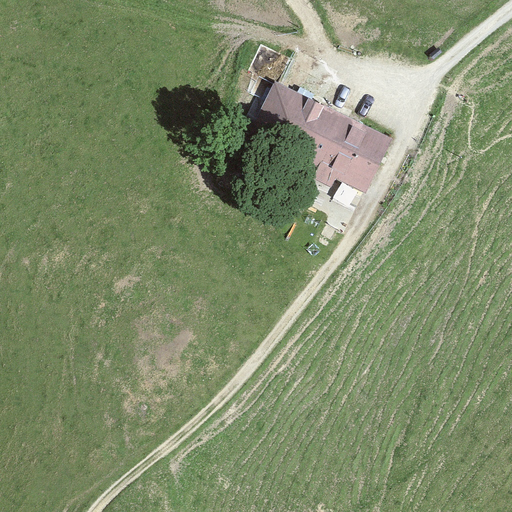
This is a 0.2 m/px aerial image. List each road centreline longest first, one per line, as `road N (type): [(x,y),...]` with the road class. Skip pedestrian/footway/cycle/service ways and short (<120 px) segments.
road 1 (track): [(428,85),(351,242),(227,391),(96,511)]
road 2 (track): [(125,0),(322,53)]
road 3 (track): [(297,0),(322,53),(428,85)]
